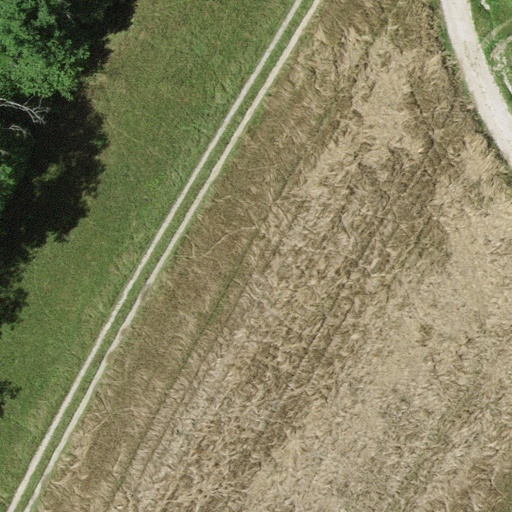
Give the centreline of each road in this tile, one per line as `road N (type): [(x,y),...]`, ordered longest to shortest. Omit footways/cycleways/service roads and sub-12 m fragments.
road 1 (track): [(305,0),(19,511)]
road 2 (track): [(511,135),(483,86),(457,0)]
